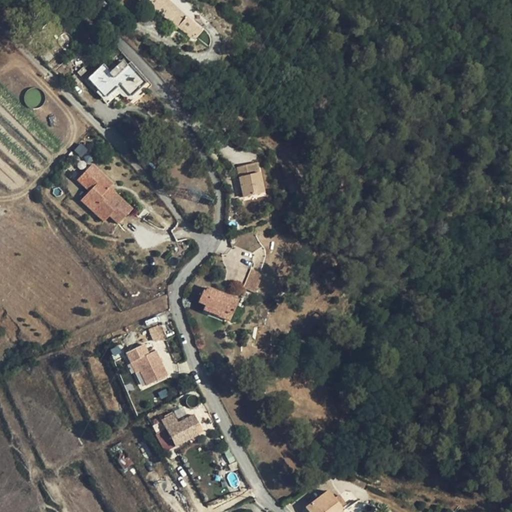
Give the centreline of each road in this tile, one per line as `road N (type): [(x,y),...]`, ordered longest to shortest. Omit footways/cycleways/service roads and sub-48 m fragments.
road 1 (residential): [(206,248),(174,292),(175,314),(202,379),(278,511)]
road 2 (residential): [(206,248),(216,235),(218,190),(188,127),(86,0)]
